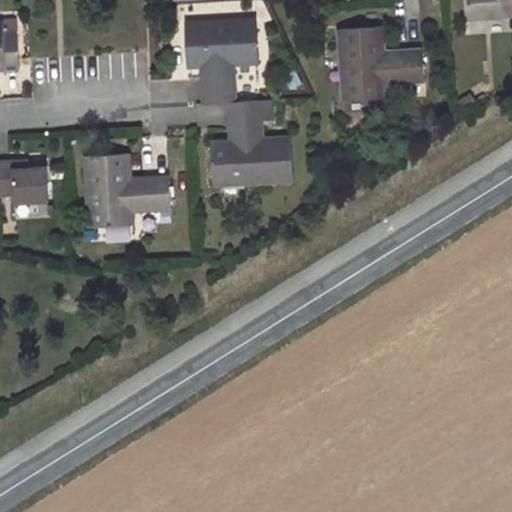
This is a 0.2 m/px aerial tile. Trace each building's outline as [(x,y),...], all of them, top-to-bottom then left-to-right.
[(511,0),(469,0),(471,19),(506,17),(505,7),(511,6),(511,0)] [(258,19),(187,22),(188,66),(205,65),(206,104),(231,102),(237,102),(235,63),(259,61),(258,19)] [(21,70),(18,28),(5,29),(5,23),(0,23),(0,65),(7,65),(8,70),(21,70)] [(384,26),(343,28),(347,99),(388,97),(387,82),(426,80),(424,49),(385,51),(384,26)] [(214,183),(294,179),(293,137),(262,138),(261,119),(274,119),(273,99),(237,102),(231,102),(233,140),(213,141),(214,183)] [(131,151),(89,154),(93,226),(135,224),(134,208),(171,206),(170,177),(132,178),(131,151)] [(51,201),(48,165),(29,166),(22,167),(21,158),(0,159),(0,189),(0,196),(16,195),(16,203),(51,201)] [(29,158),(21,158),(22,167),(29,166),(29,158)]
